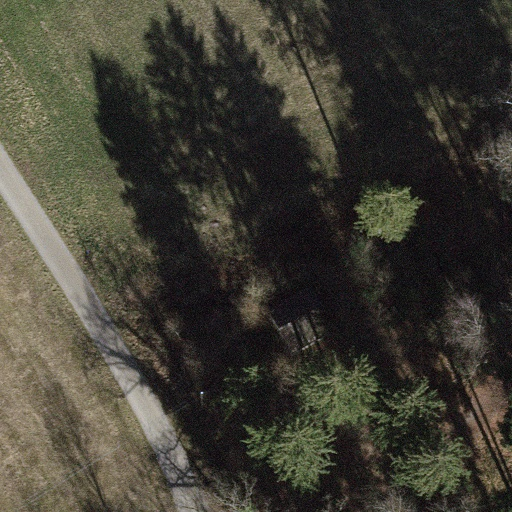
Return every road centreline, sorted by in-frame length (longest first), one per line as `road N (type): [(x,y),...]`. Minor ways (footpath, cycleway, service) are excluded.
road 1 (track): [(0,173),(119,360),(190,511)]
road 2 (track): [(511,370),(380,511)]
